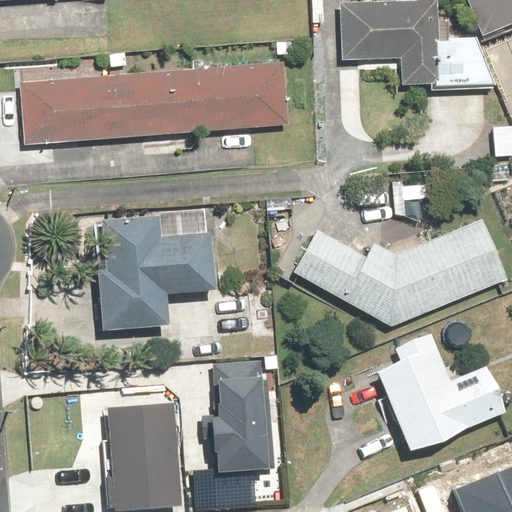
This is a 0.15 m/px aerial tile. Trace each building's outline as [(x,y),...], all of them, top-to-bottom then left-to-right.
[(309,0),(310,22),(330,22),(329,0),(309,0)] [(478,34),(440,35),(439,0),(343,2),(344,63),(408,62),(408,64),(408,84),(498,84),(478,34)] [(511,0),(468,0),(480,32),(511,19),(511,0)] [(511,42),(495,49),(510,87),(511,86),(511,42)] [(289,61),(25,80),(30,142),(293,124),(289,61)] [(177,325),(175,291),(218,287),(212,206),(107,214),(110,262),(101,263),(106,331),(177,325)] [(400,254),(375,241),(368,255),(318,229),(296,272),(396,323),(510,278),(486,219),(400,254)] [(455,379),(435,333),(399,349),(404,362),(383,371),(417,450),(510,409),(490,364),(455,379)] [(254,360),(215,360),(216,392),(223,392),(223,412),(217,412),(217,454),(223,454),(223,467),(276,467),(275,375),(254,375),(254,360)] [(106,472),(108,508),(186,504),(182,398),(112,401),(115,472),(106,472)] [(511,511),(511,468),(458,489),(467,511),(511,511)]
